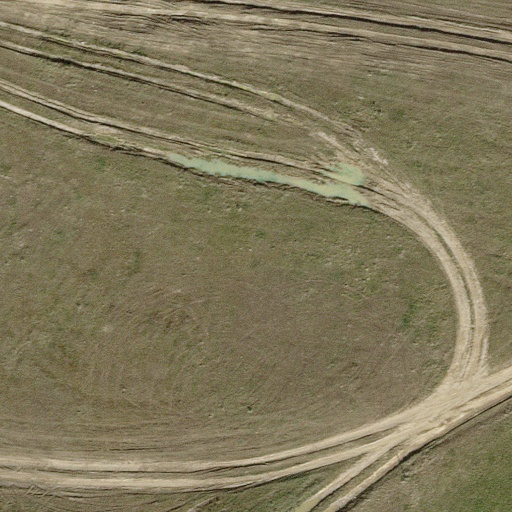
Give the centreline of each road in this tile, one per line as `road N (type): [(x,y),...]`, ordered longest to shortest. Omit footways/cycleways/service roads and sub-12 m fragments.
road 1 (track): [(0,77),(195,164),(511,180)]
road 2 (track): [(511,398),(437,436),(320,458),(51,479),(0,472)]
